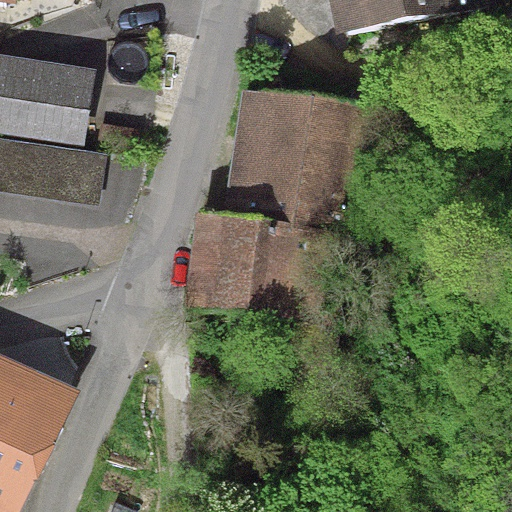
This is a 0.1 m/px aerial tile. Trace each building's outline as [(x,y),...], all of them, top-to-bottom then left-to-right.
[(329,0),(336,34),(497,3),(496,0),(329,0)] [(0,133),(86,145),(97,68),(0,52),(0,133)] [(363,106),(243,91),(227,213),(334,227),(346,232),(363,106)] [(143,129),(101,123),(98,145),(139,151),(143,129)] [(0,138),(0,141),(0,190),(100,206),(108,154),(0,138)] [(227,213),(199,213),(189,301),(297,313),(324,315),(334,227),(227,213)] [(324,315),(297,313),(293,357),(339,362),(344,317),(324,315)] [(0,511),(23,511),(79,390),(0,353),(0,511)] [(137,511),(138,511),(116,502),(111,511),(137,511)]
